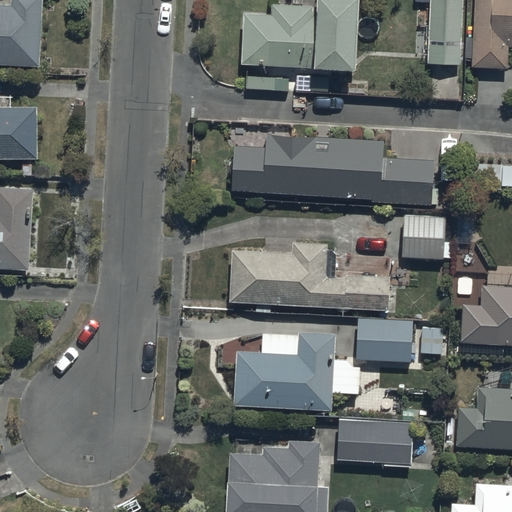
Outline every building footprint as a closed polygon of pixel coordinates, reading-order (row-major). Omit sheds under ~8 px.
[(0,0),(0,65),(40,67),(44,0),(0,0)] [(461,0),(428,0),(426,58),(459,59),(461,0)] [(507,49),(511,48),(511,0),(476,0),(471,68),(505,71),(507,49)] [(238,64),(359,70),(362,7),(241,1),(238,64)] [(0,155),(36,155),(36,101),(0,102),(0,155)] [(264,142),(233,141),(231,186),(370,192),(369,198),(431,201),(432,154),(381,152),(382,135),(305,132),(306,130),(265,128),(264,142)] [(511,160),(457,159),(456,186),(511,187),(511,160)] [(0,267),(28,269),(31,191),(0,189),(0,267)] [(443,212),(402,209),(401,251),(442,252),(443,212)] [(289,246),(230,243),(228,296),(251,297),(251,309),(268,310),(269,299),(388,304),(390,270),(344,268),(344,273),(334,272),(335,249),(331,244),(326,244),(325,238),(289,236),(289,246)] [(457,300),(461,301),(459,337),(511,339),(511,281),(486,280),(487,263),(477,244),(463,244),(463,275),(457,276),(457,300)] [(411,314),(357,314),(355,354),(410,356),(411,314)] [(441,349),(442,324),(419,323),(419,349),(441,349)] [(231,408),(328,417),(334,344),(238,335),(231,408)] [(476,404),(456,401),(454,442),(511,444),(511,384),(477,383),(476,404)] [(368,412),(337,412),(337,454),(382,454),(382,461),(410,461),(410,417),(398,417),(398,387),(368,387),(368,412)] [(225,511),(315,511),(319,449),(228,445),(225,511)] [(511,511),(511,474),(503,474),(503,479),(475,478),(474,500),(450,499),(449,511),(511,511)]
